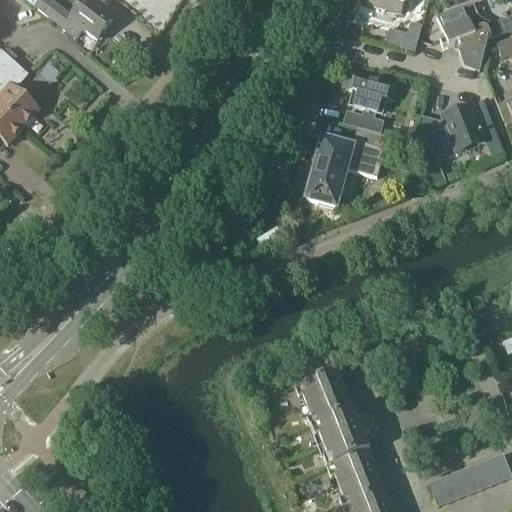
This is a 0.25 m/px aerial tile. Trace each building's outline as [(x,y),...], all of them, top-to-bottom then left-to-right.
[(27,0),(65,29),(63,30),(76,40),(83,32),(97,42),(99,40),(101,42),(107,33),(105,31),(113,22),(86,1),(72,20),(47,0),(46,0),(27,0)] [(368,0),(367,7),(401,16),(405,0),(368,0)] [(473,6),(436,20),(442,36),(440,37),(440,42),(444,52),(458,46),(460,50),(458,57),(464,71),(478,75),(479,75),(487,43),(511,33),(511,7),(509,7),(508,13),(506,17),(503,20),(500,23),(496,24),(491,25),(486,24),(482,21),(479,19),(478,17),(476,12),(473,6)] [(501,61),(509,58),(504,44),(496,47),(501,61)] [(0,53),(0,108),(24,130),(39,114),(15,91),(27,78),(12,65),(17,60),(8,52),(3,57),(0,53)] [(351,77),(346,92),(358,95),(354,111),(364,113),(362,119),(373,122),(374,116),(377,117),(381,101),(393,105),(397,89),(351,77)] [(511,101),(505,104),(497,107),(506,128),(511,125),(511,101)] [(0,108),(0,140),(0,141),(8,148),(24,130),(0,108)] [(416,139),(414,148),(431,153),(431,152),(437,133),(441,135),(446,133),(457,158),(486,147),(471,109),(442,120),(443,123),(440,125),(422,120),(416,139)] [(344,128),(357,132),(379,138),(382,125),(373,123),(373,122),(362,119),(347,115),(344,128)] [(316,164),(305,203),(336,211),(347,173),(377,181),(388,140),(379,138),(357,132),(353,144),(319,135),(311,163),(316,164)] [(487,315),(483,305),(474,309),(479,319),(487,315)] [(303,397),(308,408),(345,394),(337,373),(295,389),(299,399),(303,397)] [(308,421),(311,430),(353,413),(345,394),(308,408),(312,420),(308,421)] [(267,400),(259,404),(263,415),(272,411),(267,400)] [(323,448),(373,429),(371,423),(366,425),(365,422),(358,425),(353,413),(311,430),(315,438),(319,437),(323,448)] [(327,470),(369,454),(365,442),(376,437),(373,429),(323,448),(328,459),(324,461),(327,470)] [(335,478),(339,489),(377,474),(369,454),(327,470),(331,480),(335,478)] [(493,461),(502,485),(511,481),(511,479),(503,457),(493,461)] [(502,485),(493,461),(482,466),(491,489),(502,485)] [(480,493),(491,489),(482,466),(471,470),(480,493)] [(461,474),(470,498),(480,493),(471,470),(461,474)] [(339,501),(343,511),(385,494),(377,474),(339,489),(343,499),(339,501)] [(459,502),(470,498),(461,474),(450,478),(459,502)] [(439,482),(448,506),(459,502),(450,478),(439,482)] [(438,510),(448,506),(439,482),(428,487),(438,510)] [(391,511),(385,494),(343,511),(391,511)]
